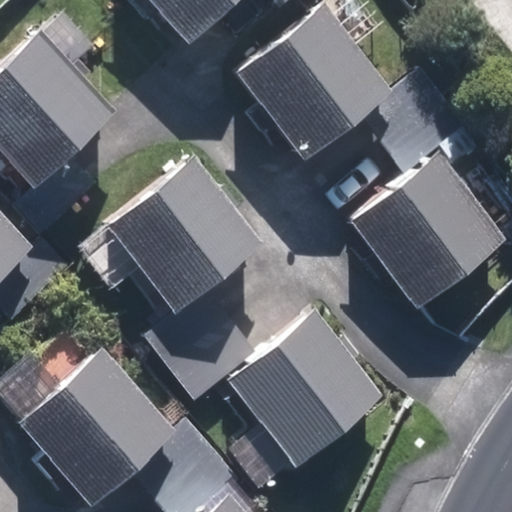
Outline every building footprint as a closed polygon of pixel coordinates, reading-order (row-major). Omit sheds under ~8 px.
[(229,0),(153,0),(186,38),(229,0)] [(389,85),(323,0),(318,0),(235,64),(302,152),(389,85)] [(115,109),(35,27),(0,60),(0,142),(40,183),(115,109)] [(507,234),(435,146),(348,217),(420,305),(507,234)] [(255,243),(184,158),(110,221),(181,306),(255,243)] [(0,296),(15,312),(66,265),(0,194),(0,296)] [(384,395),(311,304),(224,373),(297,464),(384,395)] [(185,414),(175,422),(108,343),(22,416),(95,500),(131,469),(167,511),(252,511),(231,487),(241,479),(185,414)]
